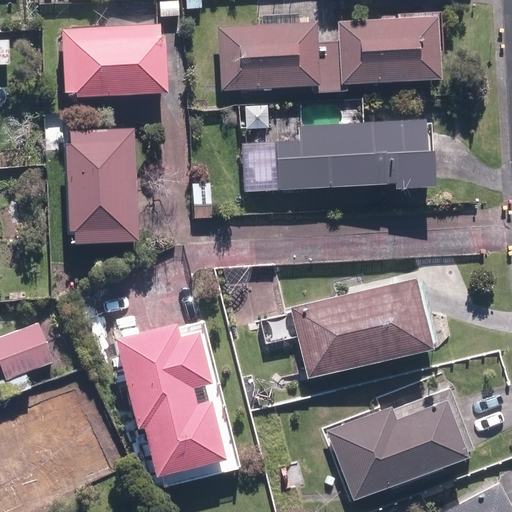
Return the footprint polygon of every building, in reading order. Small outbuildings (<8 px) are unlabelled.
[(155,0),(156,15),(175,14),(174,0),(155,0)] [(435,20),(340,23),(342,79),(436,76),(435,20)] [(313,24),(219,27),(223,90),(316,84),(313,24)] [(150,33),(56,35),(58,96),(70,96),(70,99),(158,97),(157,42),(150,42),(150,33)] [(266,105),(231,104),(231,132),(265,133),(266,105)] [(66,225),(67,240),(129,237),(125,123),(61,126),(62,140),(57,140),(61,225),(66,225)] [(301,141),(246,143),(249,189),(395,182),(396,188),(435,186),(433,148),(427,148),(426,124),(300,130),(301,141)] [(189,204),(189,216),(207,215),(207,204),(189,204)] [(284,306),(303,375),(422,343),(422,340),(432,337),(416,279),(407,281),(405,273),(284,306)] [(271,305),(268,289),(243,294),(247,313),(265,309),(264,306),(271,305)] [(155,469),(158,483),(234,464),(198,317),(168,324),(167,318),(106,333),(129,424),(135,422),(147,471),(155,469)] [(0,333),(0,371),(2,377),(55,355),(39,318),(0,333)] [(322,434),(351,503),(471,454),(446,394),(390,417),(386,408),(322,434)] [(423,511),(507,511),(488,477),(423,511)]
